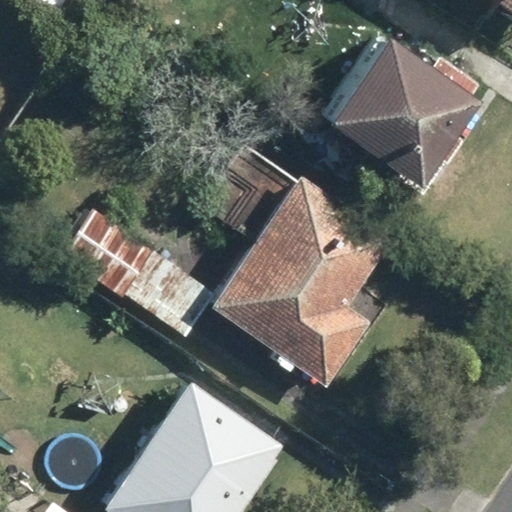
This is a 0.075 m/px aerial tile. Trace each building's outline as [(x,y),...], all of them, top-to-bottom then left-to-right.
[(33,0),(50,10),(56,0),(33,0)] [(511,0),(467,0),(503,25),(511,12),(511,0)] [(359,32),(297,118),(392,186),(449,106),(466,83),(425,55),(414,71),(359,32)] [(284,175),(238,242),(195,305),(313,386),(357,321),(333,305),(378,240),(284,175)] [(203,289),(84,209),(52,256),(171,336),(203,289)] [(391,262),(369,295),(430,336),(453,304),(391,262)] [(222,511),(269,444),(176,380),(87,507),(93,511),(222,511)]
